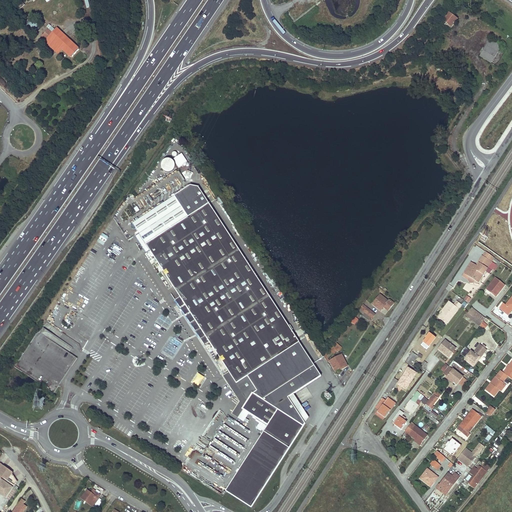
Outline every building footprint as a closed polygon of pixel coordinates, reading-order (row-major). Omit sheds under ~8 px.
[(457,19),(448,13),(442,20),(444,22),(443,24),(446,26),(447,24),(451,27),(457,19)] [(79,50),(56,29),(52,34),(48,30),(40,38),(57,54),(62,49),(71,58),(79,50)] [(501,46),(490,39),(480,57),(490,63),(501,46)] [(173,159),(167,163),(173,171),(178,168),(173,159)] [(190,185),(132,223),(139,233),(149,250),(163,271),(180,296),(175,300),(204,344),(209,340),(230,372),(248,400),(242,409),(248,412),(268,425),(226,490),(251,507),(305,422),(289,398),(294,395),(322,377),(243,256),(198,187),(190,185)] [(146,252),(149,250),(139,233),(135,235),(146,252)] [(102,234),(97,242),(103,246),(108,238),(102,234)] [(477,277),(480,280),(488,268),(485,267),(490,260),(485,258),(488,253),(485,252),(483,256),(482,256),(478,262),(479,263),(477,266),(476,265),(473,263),(468,272),(471,274),(469,277),(474,280),(475,281),(477,277)] [(493,260),(494,258),(488,253),(485,258),(490,260),(492,262),(493,260)] [(469,277),(471,274),(468,272),(473,263),(471,262),(464,273),(469,277)] [(500,291),(504,285),(495,278),(486,290),(490,293),(494,296),(498,290),(500,291)] [(467,282),(463,289),(472,296),(480,285),(475,282),(473,285),(467,282)] [(388,301),(380,295),(373,304),(380,311),(383,307),(384,308),(386,307),(389,309),(393,303),(389,299),(388,301)] [(511,297),(506,305),(503,303),(500,308),(508,315),(511,310),(510,309),(511,307),(511,297)] [(442,312),(447,305),(453,309),(455,306),(448,301),(440,311),(442,312)] [(442,312),(437,317),(446,325),(461,306),(458,303),(455,306),(453,309),(447,305),(442,312)] [(363,305),(358,311),(364,315),(363,316),(371,321),(372,320),(371,319),(375,314),(363,305)] [(471,308),(467,312),(472,316),(481,323),(483,321),(473,313),(475,311),(471,308)] [(475,311),(473,313),(483,321),(484,320),(485,318),(475,311)] [(472,316),(470,319),(479,326),(481,323),(472,316)] [(63,333),(47,322),(44,327),(39,333),(38,332),(14,367),(19,370),(54,394),(64,378),(77,358),(69,353),(72,347),(68,345),(59,338),(63,333)] [(449,357),(455,349),(444,341),(438,349),(449,357)] [(334,342),(331,346),(336,351),(339,347),(334,342)] [(470,351),(465,356),(473,363),(477,358),(478,360),(486,350),(479,344),(472,353),(470,351)] [(336,351),(331,346),(323,356),(327,362),(328,361),(327,360),(326,357),(330,353),(331,354),(333,355),(336,351)] [(410,366),(411,366),(418,356),(420,358),(421,356),(417,353),(418,352),(415,349),(413,352),(412,352),(405,362),(410,366)] [(347,366),(341,355),(330,361),(334,370),(341,367),(342,368),(347,366)] [(473,363),(465,356),(463,359),(473,367),(478,360),(477,358),(473,363)] [(486,390),(494,396),(499,390),(501,391),(506,384),(503,382),(507,376),(511,378),(511,361),(504,373),(501,371),(496,377),(498,378),(493,385),(491,384),(486,390)] [(406,372),(410,366),(405,362),(401,368),(406,372)] [(462,377),(448,366),(443,373),(457,384),(458,383),(462,377)] [(248,400),(230,372),(224,375),(240,402),(233,414),(237,417),(242,409),(248,400)] [(198,387),(204,378),(197,373),(191,383),(198,387)] [(467,380),(462,377),(458,383),(462,387),(467,380)] [(386,392),(389,394),(393,388),(394,387),(399,381),(395,378),(386,392)] [(412,400),(416,403),(418,400),(422,402),(426,397),(418,391),(412,400)] [(434,395),(426,404),(430,408),(440,395),(436,391),(433,394),(434,395)] [(294,395),(289,398),(305,422),(309,417),(294,395)] [(377,412),(385,417),(393,406),(392,405),(393,403),(387,399),(386,401),(383,399),(376,408),(378,410),(377,412)] [(415,411),(422,402),(418,400),(416,403),(412,400),(411,400),(407,405),(407,406),(415,411)] [(415,411),(407,406),(405,409),(412,415),(415,411)] [(248,412),(242,409),(237,417),(243,420),(248,412)] [(401,429),(407,422),(400,418),(404,413),(400,410),(393,420),(395,422),(397,423),(396,426),(401,429)] [(463,429),(472,435),(485,419),(476,412),(463,429)] [(238,460),(249,440),(244,437),(246,434),(243,432),(245,428),(226,418),(211,447),(216,449),(217,448),(220,450),(219,451),(229,456),(229,455),(238,460)] [(419,441),(425,433),(411,423),(405,431),(408,433),(415,438),(419,441)] [(484,428),(493,436),(496,432),(487,425),(484,428)] [(463,429),(461,432),(469,439),(472,435),(463,429)] [(419,441),(421,443),(427,435),(425,433),(419,441)] [(440,461),(444,457),(438,452),(437,451),(433,456),(440,461)] [(460,462),(463,464),(467,459),(472,463),(473,461),(465,455),(460,462)] [(470,465),(472,463),(467,459),(463,464),(461,465),(465,468),(466,466),(468,464),(470,465)] [(12,474),(12,473),(0,463),(0,475),(3,477),(0,480),(0,493),(5,497),(17,481),(12,474)] [(468,483),(474,488),(487,471),(481,467),(480,467),(478,466),(476,469),(474,467),(470,473),(474,476),(468,483)] [(427,483),(431,486),(438,477),(428,469),(422,476),(425,477),(423,479),(426,482),(427,483)] [(452,476),(448,474),(439,485),(438,484),(436,487),(445,495),(460,477),(455,473),(452,476)] [(95,497),(87,491),(81,498),(92,506),(97,499),(95,497)] [(22,511),(25,508),(22,505),(19,503),(12,511),(22,511)]
